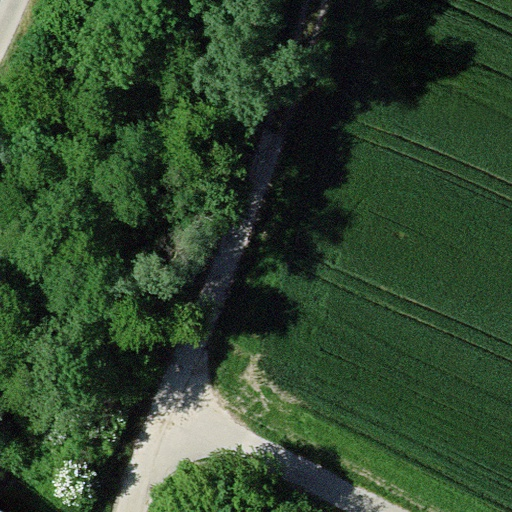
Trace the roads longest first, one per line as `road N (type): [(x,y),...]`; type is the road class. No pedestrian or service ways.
road 1 (track): [(317,0),(277,130),(168,405)]
road 2 (track): [(378,511),(168,405),(132,511)]
